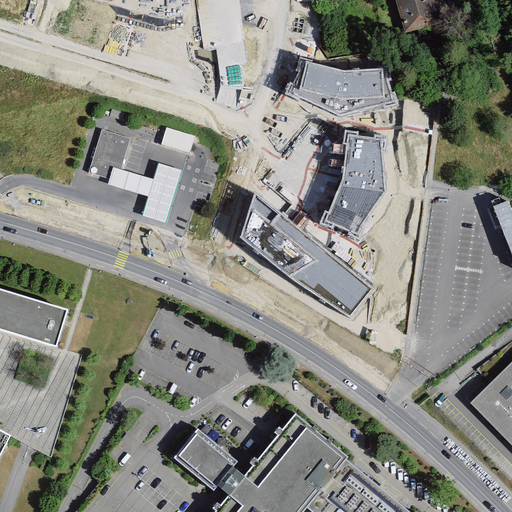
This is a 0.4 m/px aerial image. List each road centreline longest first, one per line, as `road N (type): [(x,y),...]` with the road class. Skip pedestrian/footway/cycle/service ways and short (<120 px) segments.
road 1 (primary): [(209,291),(350,372),(505,511)]
road 2 (residential): [(258,126),(0,36)]
road 3 (primary): [(0,220),(209,291)]
road 4 (residential): [(258,126),(209,291)]
road 5 (residential): [(283,0),(258,126)]
